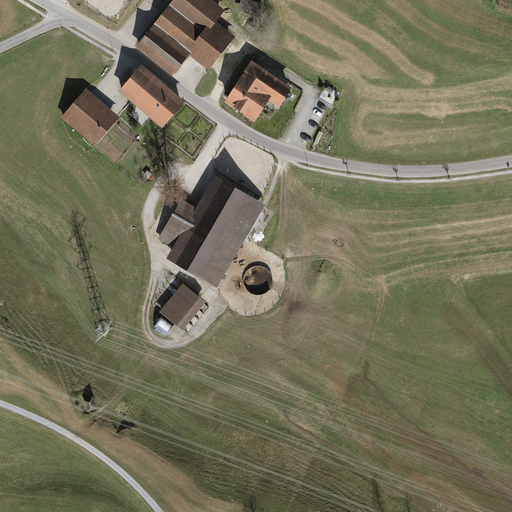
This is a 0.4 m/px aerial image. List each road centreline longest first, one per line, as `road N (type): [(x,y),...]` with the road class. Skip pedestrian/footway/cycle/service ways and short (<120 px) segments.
road 1 (unclassified): [(68,16),(235,127),(303,157),(387,171),(511,161)]
road 2 (track): [(0,403),(95,450),(157,511)]
